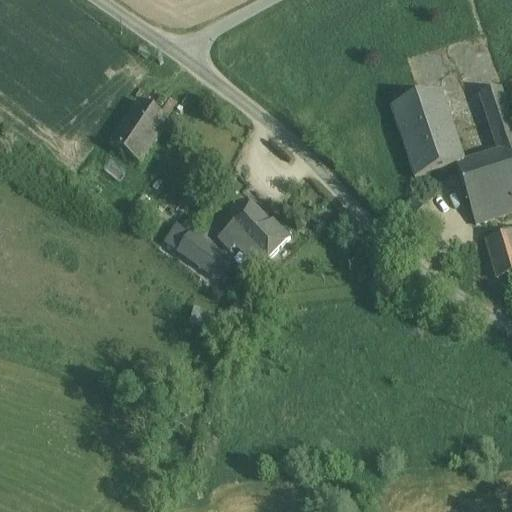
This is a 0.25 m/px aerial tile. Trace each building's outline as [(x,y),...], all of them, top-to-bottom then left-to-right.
[(496,152),(465,161),(466,164),(456,167),(475,226),(511,215),(511,125),(501,90),(478,97),(496,152)] [(441,94),(390,112),(414,182),(456,167),(466,164),(465,161),(441,94)] [(169,124),(138,104),(109,148),(140,168),(169,124)] [(436,227),(410,201),(389,221),(415,247),(436,227)] [(273,225),(271,228),(251,207),(223,232),(228,237),(219,245),(231,258),(236,253),(259,277),(291,244),(273,225)] [(178,232),(167,249),(219,286),(232,269),(178,232)] [(511,232),(485,242),(497,280),(511,275),(511,232)] [(213,319),(194,313),(189,328),(208,334),(213,319)]
